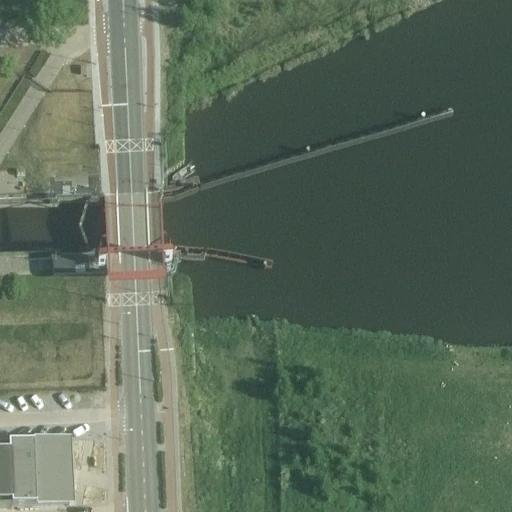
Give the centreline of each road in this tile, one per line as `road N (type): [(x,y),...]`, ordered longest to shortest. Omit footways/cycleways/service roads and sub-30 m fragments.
road 1 (tertiary): [(144,511),(123,31)]
road 2 (unclassified): [(68,34),(0,151)]
